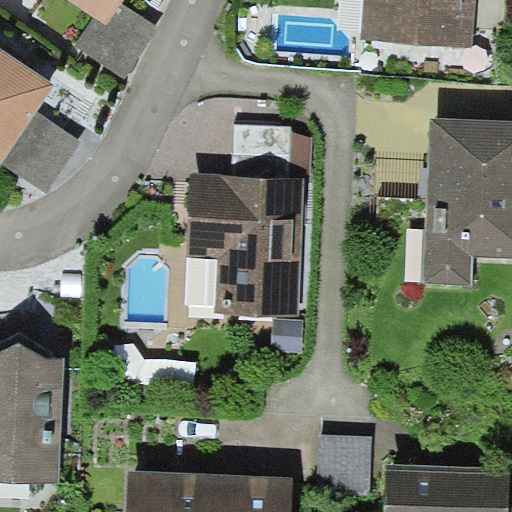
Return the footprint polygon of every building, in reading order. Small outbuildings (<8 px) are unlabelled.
[(115,0),(48,0),(95,31),(115,0)] [(474,0),(360,0),(360,45),(473,47),(474,0)] [(0,157),(45,92),(0,60),(0,157)] [(511,119),(418,119),(417,289),(465,289),(465,257),(511,256),(511,119)] [(301,179),(184,177),(182,263),(223,264),(223,315),(300,316),(301,179)] [(6,339),(0,341),(0,483),(51,485),(53,361),(6,339)] [(370,438),(315,438),(315,494),(370,494),(370,438)] [(504,511),(504,463),(379,463),(378,511),(504,511)] [(283,511),(285,471),(116,468),(115,511),(283,511)]
